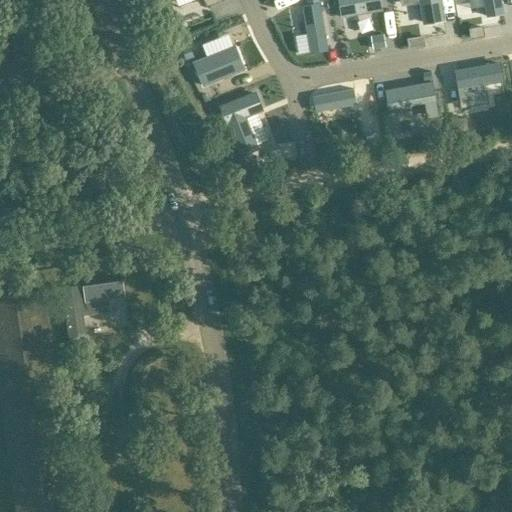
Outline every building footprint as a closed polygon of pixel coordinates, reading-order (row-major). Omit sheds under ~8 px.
[(308,33),(295,35),(298,53),(311,51),(311,52),(328,49),(319,0),(307,0),(308,4),(303,5),(308,33)] [(380,0),(339,0),(342,16),(382,9),(380,0)] [(440,0),(402,0),(402,1),(407,0),(421,0),(426,22),(443,19),(440,0)] [(487,15),(504,12),(501,0),(469,0),(471,8),(485,5),(487,15)] [(472,36),(483,35),(482,27),(470,28),(472,36)] [(208,56),(195,61),(204,85),(245,69),(235,44),(233,45),(229,33),(203,43),(208,56)] [(384,34),(372,36),(374,48),(386,46),(384,34)] [(421,36),(409,39),(410,47),(423,45),(421,36)] [(0,50),(0,71),(4,90),(48,79),(41,42),(0,50)] [(189,45),(182,48),(186,59),(193,56),(189,45)] [(431,70),(423,72),(424,79),(432,78),(431,70)] [(495,72),(452,79),(458,113),(483,109),(480,91),(497,88),(495,72)] [(434,80),(385,89),(389,109),(425,103),(427,118),(439,116),(434,80)] [(357,103),(354,89),(314,96),(317,111),(357,103)] [(255,93),(223,106),(242,153),(257,147),(244,116),(261,109),(255,93)] [(461,133),(459,121),(451,122),(453,134),(461,133)] [(334,144),(323,146),(323,154),(335,152),(334,144)] [(257,165),(255,155),(244,156),(244,158),(240,158),(241,165),(245,164),(245,166),(257,165)] [(60,286),(68,345),(86,343),(78,283),(60,286)] [(45,290),(0,295),(0,392),(17,511),(76,511),(48,309),(45,290)]
